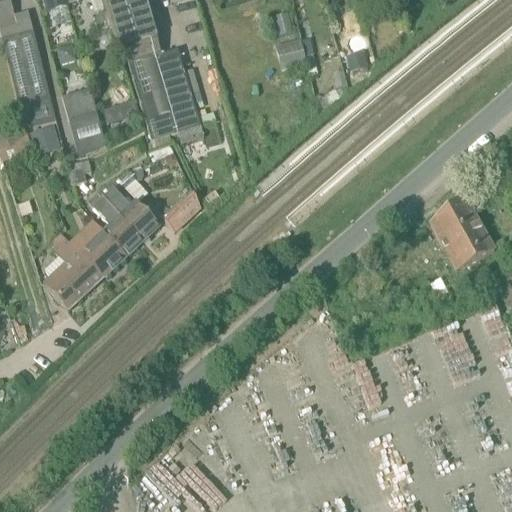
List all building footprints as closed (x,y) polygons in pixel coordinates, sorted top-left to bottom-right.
[(7,0),(0,0),(0,30),(1,33),(17,28),(14,19),(7,0)] [(44,0),(49,14),(67,8),(64,0),(44,0)] [(110,29),(118,56),(123,54),(152,147),(201,131),(178,55),(161,60),(142,0),(100,0),(106,16),(110,29)] [(0,33),(0,36),(2,45),(25,133),(55,125),(28,16),(14,19),(17,28),(1,33),(0,33)] [(98,33),(110,29),(106,16),(94,20),(98,33)] [(290,18),(274,21),(278,40),(294,36),(290,18)] [(408,31),(395,40),(400,52),(406,50),(412,48),(411,45),(408,31)] [(304,60),(313,58),(310,43),(301,45),(304,60)] [(276,49),(282,74),(306,69),(300,44),(276,49)] [(364,55),(345,61),(349,76),(368,71),(364,55)] [(317,73),(313,58),(304,60),(308,75),(317,73)] [(68,126),(96,118),(90,93),(61,101),(68,126)] [(132,106),(103,115),(107,128),(136,119),(132,106)] [(33,156),(27,137),(9,142),(4,127),(0,127),(0,159),(2,168),(16,163),(15,161),(33,156)] [(31,138),(38,160),(59,153),(52,131),(31,138)] [(178,167),(173,158),(164,162),(167,168),(171,171),(178,167)] [(511,158),(501,168),(511,180),(511,158)] [(92,175),(89,164),(67,170),(72,191),(86,187),(85,179),(92,178),(91,176),(92,175)] [(141,173),(131,178),(135,184),(138,185),(142,184),(144,180),(141,173)] [(147,198),(135,186),(131,178),(110,188),(98,199),(143,247),(159,232),(137,207),(147,198)] [(163,225),(175,238),(201,214),(189,189),(179,198),(185,205),(163,225)] [(98,199),(93,204),(89,207),(111,231),(104,238),(127,262),(143,247),(98,199)] [(511,200),(493,212),(503,231),(511,245),(511,200)] [(493,257),(462,201),(446,215),(477,266),(493,257)] [(446,215),(430,228),(457,277),(477,266),(446,215)] [(0,240),(0,291),(25,282),(10,237),(0,240)] [(78,258),(72,252),(65,245),(66,244),(60,238),(50,247),(54,252),(52,253),(59,261),(45,275),(51,287),(45,293),(68,317),(103,284),(78,258)] [(98,243),(96,241),(78,258),(103,284),(127,262),(104,238),(98,243)] [(486,281),(479,266),(469,271),(475,286),(486,281)]
